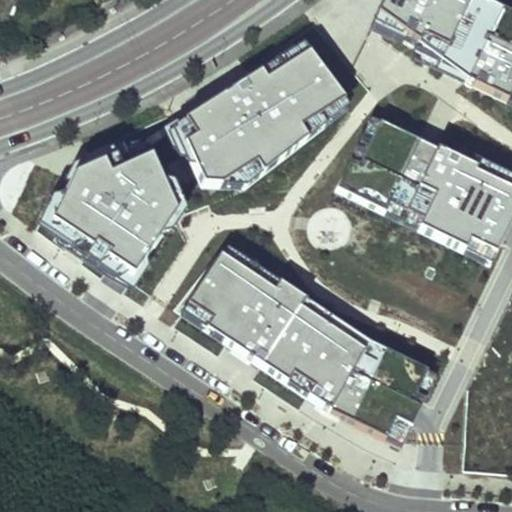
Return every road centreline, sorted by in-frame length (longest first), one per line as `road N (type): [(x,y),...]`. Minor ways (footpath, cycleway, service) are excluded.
road 1 (residential): [(0,254),(331,482),(413,511)]
road 2 (tertiary): [(0,145),(161,77),(283,0)]
road 3 (tertiary): [(184,0),(0,91)]
